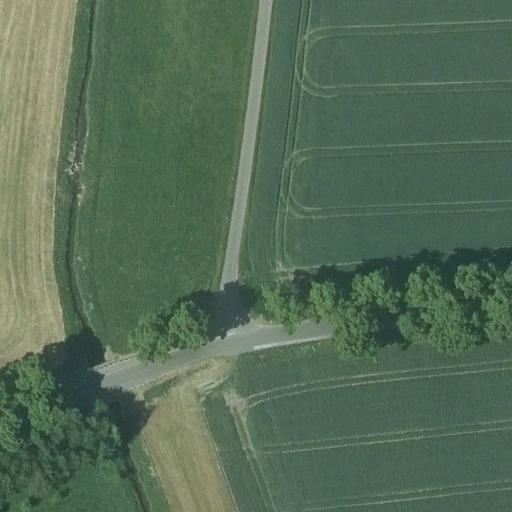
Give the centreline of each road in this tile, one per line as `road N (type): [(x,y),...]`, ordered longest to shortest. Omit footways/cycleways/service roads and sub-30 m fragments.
road 1 (unclassified): [(247,0),(223,347)]
road 2 (tertiary): [(223,347),(511,305)]
road 3 (tertiary): [(0,423),(223,347)]
